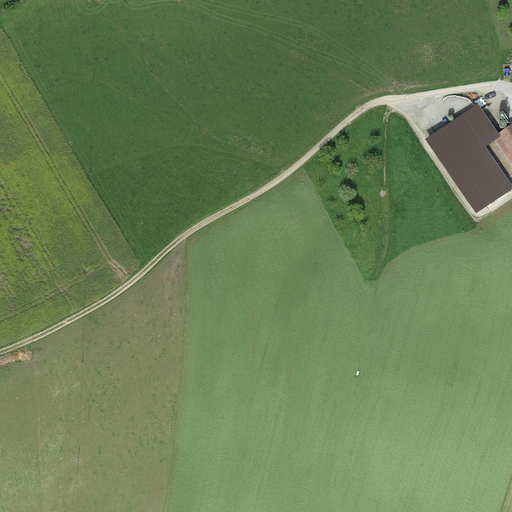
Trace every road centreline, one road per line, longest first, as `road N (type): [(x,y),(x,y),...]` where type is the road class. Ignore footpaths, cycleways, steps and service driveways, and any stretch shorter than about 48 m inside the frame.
road 1 (track): [(0,355),(116,296),(204,224),(288,175),(371,105),(497,87)]
road 2 (track): [(184,447),(377,278),(386,241),(386,121),(403,99)]
